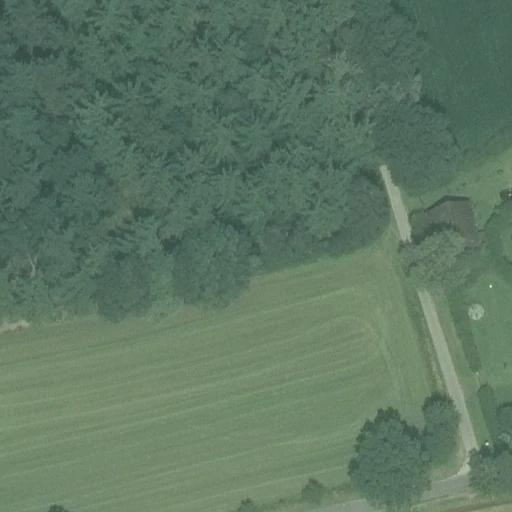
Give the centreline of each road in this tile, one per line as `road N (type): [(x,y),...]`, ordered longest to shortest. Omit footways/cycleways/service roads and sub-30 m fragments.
road 1 (unclassified): [(477,479),(396,202)]
road 2 (track): [(332,0),(396,202)]
road 3 (unclassified): [(341,511),(477,479)]
